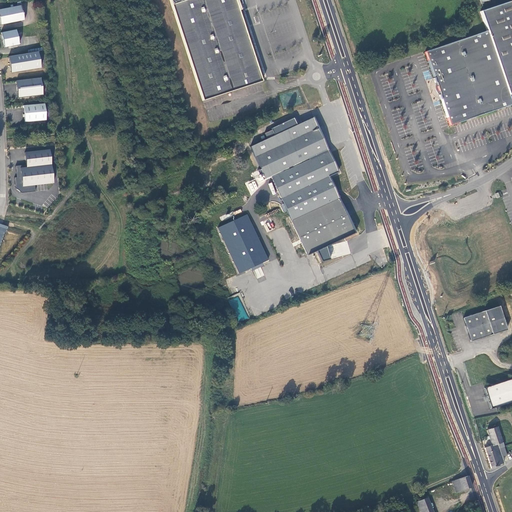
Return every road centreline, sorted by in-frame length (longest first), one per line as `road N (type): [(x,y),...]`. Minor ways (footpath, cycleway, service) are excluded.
road 1 (secondary): [(391,218),(489,511)]
road 2 (secondary): [(485,481),(400,219)]
road 3 (secondary): [(347,82),(391,218)]
road 4 (track): [(476,469),(350,511)]
road 5 (secondary): [(393,199),(354,75)]
